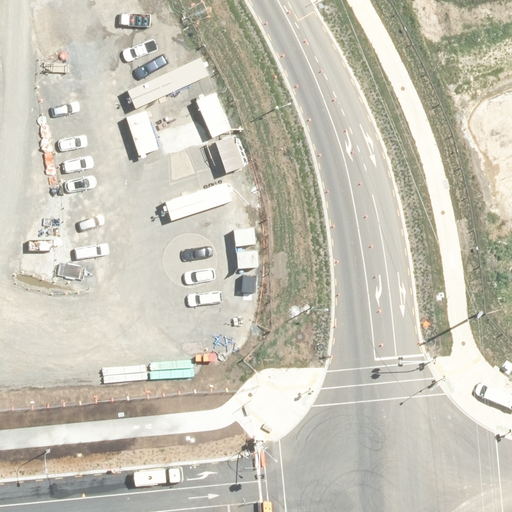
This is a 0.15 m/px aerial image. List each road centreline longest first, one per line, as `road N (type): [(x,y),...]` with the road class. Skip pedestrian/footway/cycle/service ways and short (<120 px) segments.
road 1 (tertiary): [(390,502),(390,382),(355,181),(277,0)]
road 2 (unclassified): [(390,502),(511,488)]
